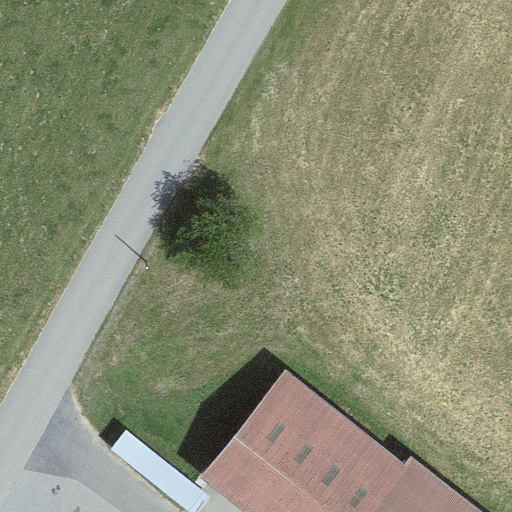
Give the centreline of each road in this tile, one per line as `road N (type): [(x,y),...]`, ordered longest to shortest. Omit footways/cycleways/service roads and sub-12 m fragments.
road 1 (unclassified): [(260,0),(29,429)]
road 2 (unclassified): [(29,429),(139,511)]
